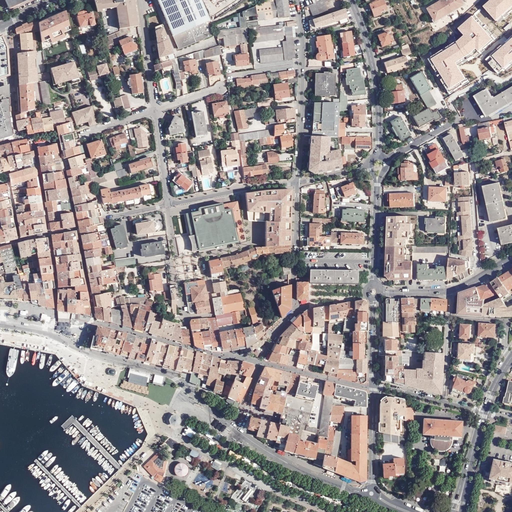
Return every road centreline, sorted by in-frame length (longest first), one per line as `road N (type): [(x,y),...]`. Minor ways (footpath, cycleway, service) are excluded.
road 1 (residential): [(297,0),(297,183)]
road 2 (residential): [(231,425),(305,472),(370,494)]
road 3 (residential): [(377,145),(372,66),(350,0)]
road 4 (residential): [(297,183),(167,204)]
